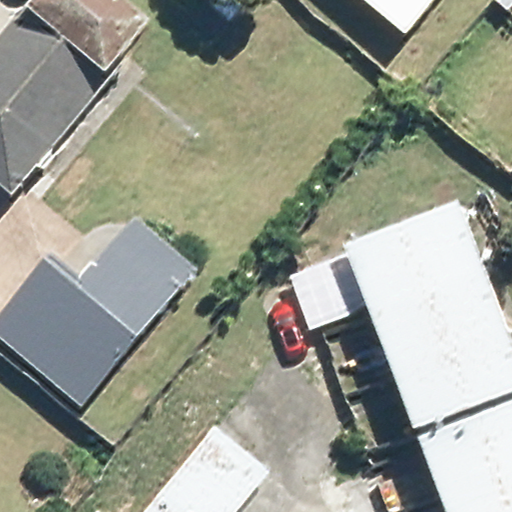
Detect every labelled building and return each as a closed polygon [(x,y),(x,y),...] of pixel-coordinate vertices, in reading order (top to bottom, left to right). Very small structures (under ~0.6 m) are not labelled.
[(0,0),(0,195),(1,196),(132,31),(92,0),(0,0)] [(511,151),(499,168),(511,178),(511,151)] [(115,205),(0,333),(0,336),(74,402),(190,271),(115,205)] [(432,511),(511,511),(511,367),(455,216),(337,260),(432,511)] [(253,511),(281,480),(210,422),(135,511),(253,511)]
